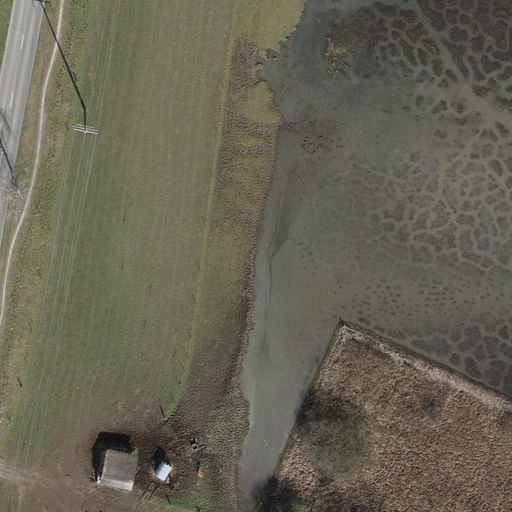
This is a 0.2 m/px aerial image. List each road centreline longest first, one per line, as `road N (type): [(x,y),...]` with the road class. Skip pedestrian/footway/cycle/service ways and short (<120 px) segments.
road 1 (unclassified): [(30,0),(0,170)]
road 2 (track): [(0,469),(164,511)]
